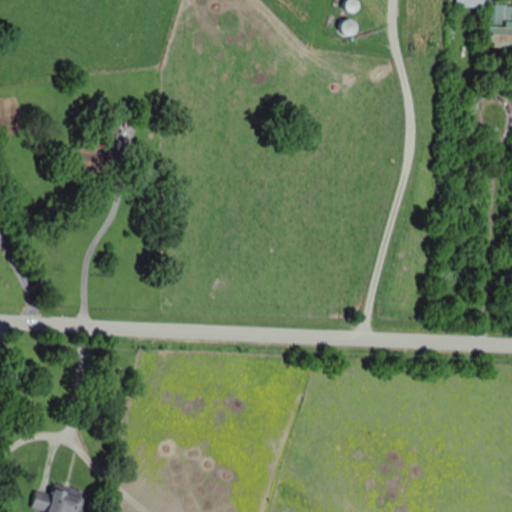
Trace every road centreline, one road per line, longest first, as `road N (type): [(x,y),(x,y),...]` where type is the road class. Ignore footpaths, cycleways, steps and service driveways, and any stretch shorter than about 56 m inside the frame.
road 1 (secondary): [(0,320),(511,344)]
road 2 (residential): [(423,342),(485,165),(471,0)]
road 3 (residential): [(95,328),(124,430),(198,511)]
road 4 (residential): [(13,511),(20,322)]
